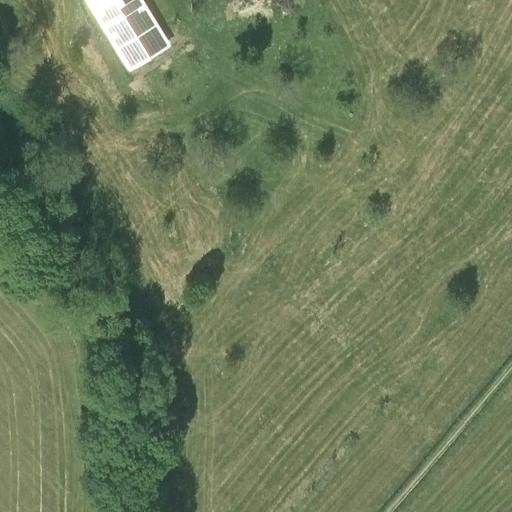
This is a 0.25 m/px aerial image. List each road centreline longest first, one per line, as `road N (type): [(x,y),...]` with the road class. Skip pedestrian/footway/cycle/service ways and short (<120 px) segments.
road 1 (track): [(135,511),(139,390),(129,338),(74,229),(0,158)]
road 2 (track): [(385,511),(511,366)]
